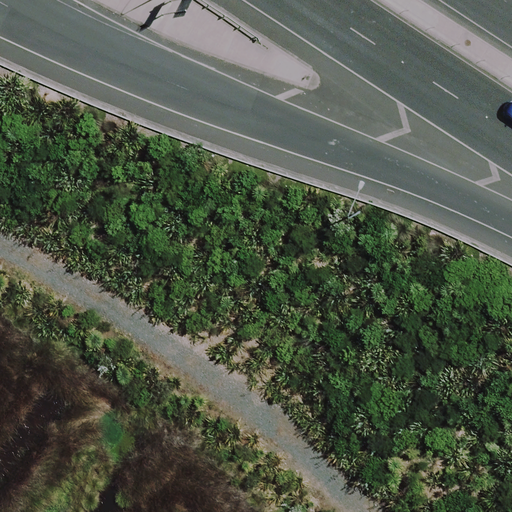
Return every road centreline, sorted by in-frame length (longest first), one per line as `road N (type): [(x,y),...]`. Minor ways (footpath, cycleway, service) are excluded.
road 1 (trunk): [(511,221),(362,163),(1,0)]
road 2 (trunk): [(511,135),(306,0)]
